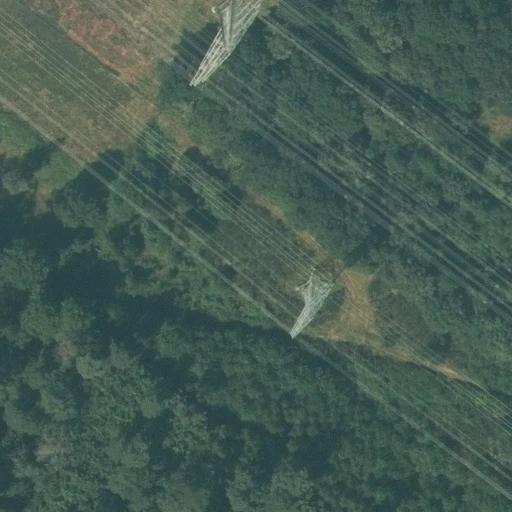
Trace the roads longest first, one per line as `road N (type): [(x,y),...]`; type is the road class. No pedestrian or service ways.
road 1 (track): [(307,326),(202,312),(0,255)]
road 2 (track): [(21,511),(62,272)]
